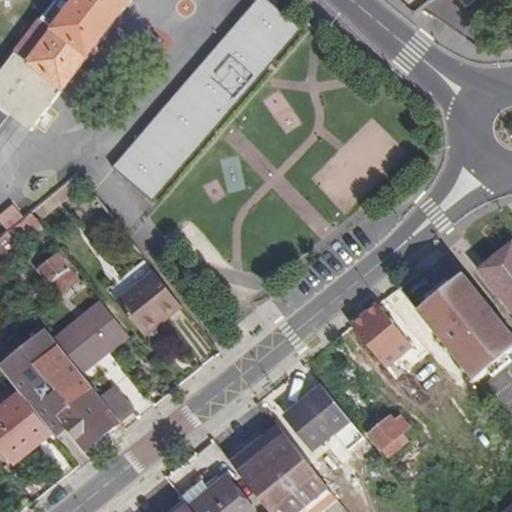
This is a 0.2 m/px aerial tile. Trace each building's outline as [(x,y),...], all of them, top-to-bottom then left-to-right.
[(0,130),(11,116),(32,132),(134,0),(57,0),(0,74),(0,130)] [(261,0),(260,0),(116,164),(153,197),(299,33),(261,0)] [(511,241),(478,270),(500,298),(511,287),(511,241)] [(79,281),(60,257),(40,272),(49,284),(53,282),(63,295),(79,281)] [(163,324),(183,307),(156,273),(118,304),(143,334),(159,320),(163,324)] [(511,330),(466,274),(419,312),(418,311),(406,321),(425,344),(438,334),(475,380),(486,370),(499,360),(511,349),(511,330)] [(511,287),(500,298),(511,313),(511,287)] [(82,375),(129,338),(102,304),(55,342),(61,350),(82,375)] [(412,346),(380,305),(354,326),(392,373),(398,368),(393,362),(412,346)] [(146,338),(163,324),(159,320),(143,334),(146,338)] [(87,451),(121,424),(103,400),(96,392),(87,381),(82,375),(61,350),(55,342),(48,333),(1,371),(22,396),(52,434),(56,439),(69,428),(87,451)] [(499,360),(486,370),(492,377),(505,367),(499,360)] [(314,448),(350,418),(324,384),(287,415),(314,448)] [(103,400),(121,424),(134,412),(115,390),(103,400)] [(0,443),(16,464),(52,434),(22,396),(0,413),(0,443)] [(397,421),(405,432),(413,425),(405,414),(397,421)] [(398,438),(405,432),(397,421),(393,417),(372,433),(390,456),(403,445),(398,438)] [(325,510),(339,499),(273,419),(259,429),(325,510)] [(226,455),(272,511),(322,511),(325,510),(259,429),(226,455)] [(256,511),(229,479),(192,509),(195,511),(256,511)] [(493,500),(503,511),(511,505),(502,493),(493,500)] [(184,511),(190,507),(185,501),(172,511),(173,511),(184,511)]
